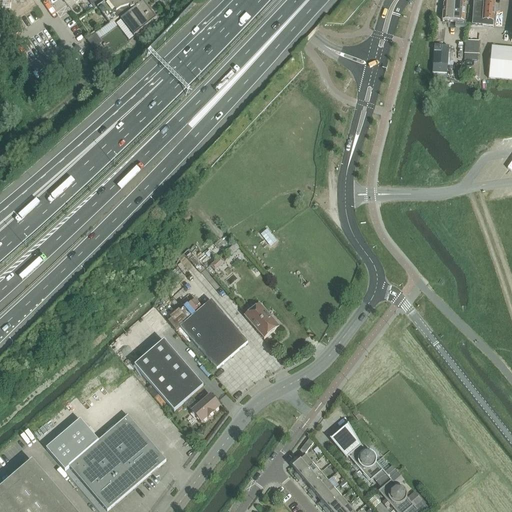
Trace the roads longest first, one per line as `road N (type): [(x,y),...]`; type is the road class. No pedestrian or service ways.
road 1 (motorway): [(0,328),(148,186),(318,0)]
road 2 (motorway): [(0,292),(297,0)]
road 3 (tertiary): [(172,511),(248,411),(320,366),(377,288)]
road 4 (motorway): [(167,85),(0,247)]
road 5 (motorway): [(167,85),(87,137),(0,213)]
road 6 (tertiary): [(511,441),(400,299),(377,288)]
road 7 (tertiary): [(377,288),(347,213),(352,150)]
road 8 (unknown): [(469,189),(511,316)]
